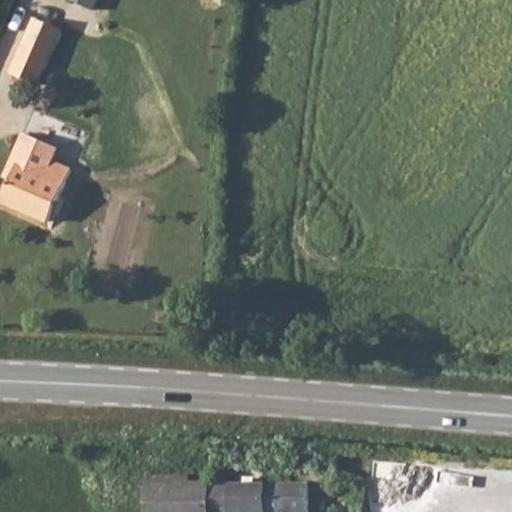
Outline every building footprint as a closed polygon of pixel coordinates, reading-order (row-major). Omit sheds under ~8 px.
[(73,0),(101,9),(103,0),(73,0)] [(11,79),(39,90),(61,34),(33,23),(11,79)] [(18,167),(4,206),(49,225),(64,189),(70,170),(30,156),(23,169),(18,167)] [(309,484),(265,483),(264,511),(308,511),(308,499),(314,499),(313,511),(335,511),(329,466),(309,466),(309,484)] [(147,511),(264,511),(265,483),(187,484),(187,480),(150,480),(150,485),(148,485),(147,511)]
